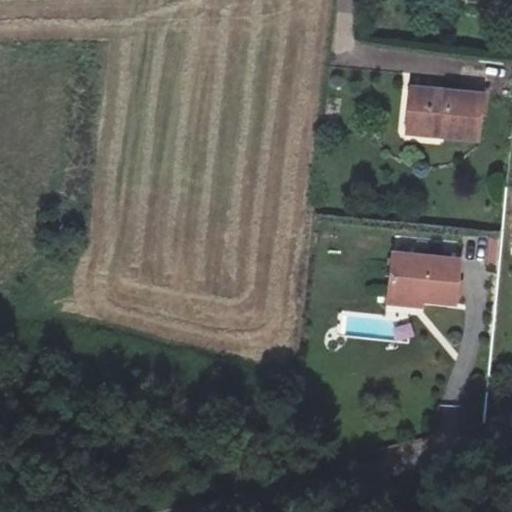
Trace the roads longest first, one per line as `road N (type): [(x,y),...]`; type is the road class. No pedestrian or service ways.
road 1 (residential): [(511,424),(332,477)]
road 2 (residential): [(186,511),(332,477)]
